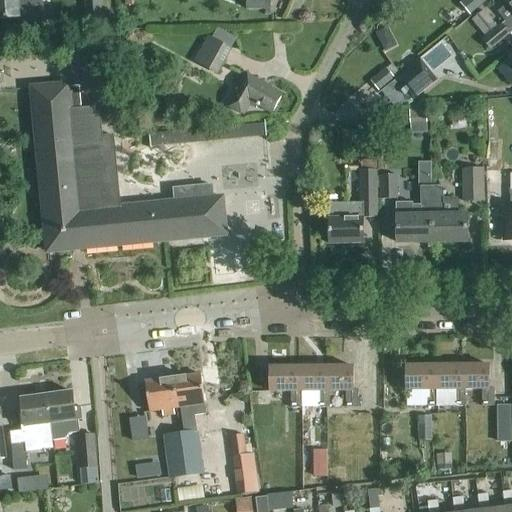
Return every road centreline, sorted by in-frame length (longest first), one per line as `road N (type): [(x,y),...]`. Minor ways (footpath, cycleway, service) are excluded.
road 1 (residential): [(302,309),(301,119),(362,0)]
road 2 (residential): [(302,309),(0,343)]
road 3 (residential): [(511,308),(302,309)]
